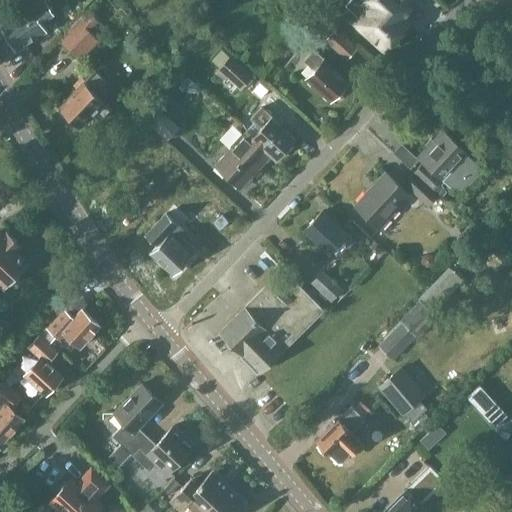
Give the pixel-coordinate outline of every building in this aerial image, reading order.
[(21,0),(27,7),(31,3),(34,7),(3,27),(16,49),(44,32),(38,21),(51,13),(45,3),(48,1),(47,0),(21,0)] [(349,0),(345,5),(357,16),(350,24),(382,53),(411,22),(403,14),(416,0),(349,0)] [(89,31),(99,22),(88,12),(60,41),(79,60),(98,41),(89,31)] [(357,49),(334,28),(324,40),(346,60),(357,49)] [(306,78),(326,97),(330,100),(348,81),(323,58),(322,59),(313,51),(304,61),(313,70),(306,78)] [(226,75),(240,88),(251,77),(231,58),(216,73),(222,78),(226,75)] [(72,95),(60,107),(69,116),(66,118),(75,126),(77,124),(79,126),(91,114),(99,121),(101,118),(109,110),(103,104),(102,103),(102,102),(94,94),(106,81),(95,71),(87,79),(85,81),(84,80),(82,82),(71,94),(72,95)] [(263,128),(254,137),(272,154),(276,158),(295,138),(262,108),(252,118),(263,128)] [(180,127),(160,109),(147,123),(167,141),(180,127)] [(272,154),(254,137),(248,130),(215,165),(240,188),(272,154)] [(416,171),(413,173),(438,195),(441,198),(446,192),(441,185),(444,182),(456,193),(459,189),(466,189),(478,176),(477,170),(480,167),(465,153),(466,153),(442,132),(419,157),(424,162),(416,171)] [(122,165),(101,186),(123,207),(155,174),(134,154),(140,148),(130,138),(113,156),(122,165)] [(355,205),(380,228),(410,196),(385,173),(355,205)] [(413,173),(404,184),(429,206),(438,195),(413,173)] [(229,208),(208,189),(190,208),(211,228),(229,208)] [(459,200),(452,208),(460,215),(467,208),(459,200)] [(166,213),(145,235),(157,246),(151,252),(174,274),(185,262),(191,256),(177,243),(187,233),(181,227),(188,219),(175,205),(167,214),(166,213)] [(304,231),(330,255),(348,236),(322,212),(304,231)] [(456,238),(465,247),(478,232),(469,224),(456,238)] [(0,286),(4,290),(28,264),(15,253),(20,247),(14,241),(7,235),(4,238),(0,234),(0,286)] [(423,256),(421,260),(423,265),(427,267),(431,265),(433,261),(431,256),(427,254),(423,256)] [(421,301),(433,312),(462,280),(450,269),(421,301)] [(245,355),(261,371),(323,311),(283,270),(220,332),(244,356),(245,355)] [(342,289),(322,270),(309,283),(330,302),(342,289)] [(419,299),(400,320),(401,321),(416,337),(418,338),(438,316),(433,312),(421,301),(419,299)] [(46,326),(37,336),(48,346),(57,336),(61,339),(66,334),(80,347),(99,326),(81,310),(73,319),(63,311),(48,328),(46,326)] [(377,345),(392,360),(416,337),(401,321),(377,345)] [(38,358),(24,374),(46,395),(63,376),(47,362),(56,352),(48,346),(37,336),(27,348),(38,358)] [(365,342),(360,349),(365,353),(370,346),(365,342)] [(378,386),(402,416),(426,396),(401,367),(378,386)] [(11,386),(4,379),(3,381),(3,380),(0,383),(0,401),(2,404),(0,406),(0,436),(4,440),(23,419),(11,408),(20,398),(9,388),(11,386)] [(478,384),(465,396),(493,428),(507,415),(478,384)] [(118,467),(131,453),(147,436),(139,428),(162,404),(142,385),(114,414),(125,423),(112,436),(121,445),(109,458),(118,467)] [(354,409),(352,407),(316,442),(329,455),(331,452),(338,459),(343,459),(348,453),(351,456),(363,444),(352,433),(365,420),(363,418),(370,411),(361,402),(354,409)] [(147,436),(131,453),(150,472),(156,465),(166,475),(194,445),(174,426),(156,445),(147,436)] [(427,433),(419,441),(427,449),(436,441),(427,433)] [(71,479),(50,502),(60,511),(99,511),(105,506),(97,499),(110,485),(91,467),(76,484),(71,479)] [(189,506),(194,511),(204,511),(229,486),(213,470),(197,486),(190,479),(174,496),(174,497),(170,500),(181,511),(186,508),(189,506)] [(419,480),(418,479),(384,511),(426,511),(429,510),(419,501),(429,491),(427,488),(435,480),(428,472),(419,480)] [(173,478),(162,489),(168,495),(178,484),(173,478)] [(229,486),(204,511),(236,511),(246,502),(229,486)]
